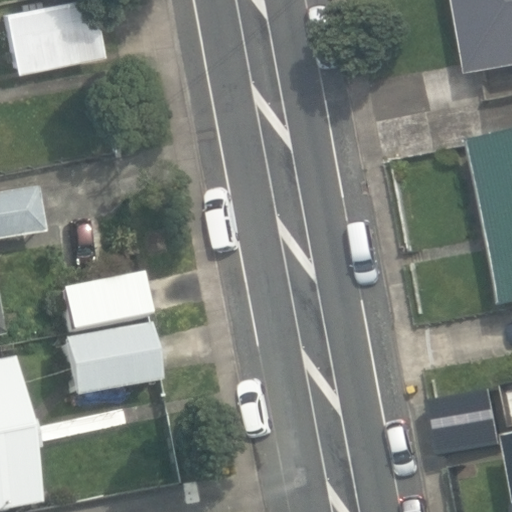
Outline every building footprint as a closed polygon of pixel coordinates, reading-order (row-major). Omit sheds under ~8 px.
[(61,0),(0,12),(12,70),(100,53),(89,0),(61,0)] [(511,0),(464,0),(478,79),(511,72),(511,0)] [(511,134),(480,140),(511,305),(511,134)] [(0,240),(42,233),(34,188),(0,194),(0,240)] [(57,292),(65,333),(145,316),(137,276),(57,292)] [(59,342),(70,398),(158,381),(147,325),(59,342)] [(0,511),(34,506),(7,361),(0,361),(0,511)] [(436,401),(447,456),(505,444),(494,389),(436,401)]
